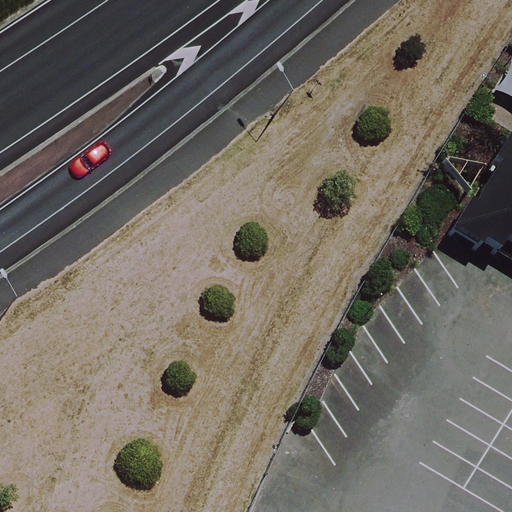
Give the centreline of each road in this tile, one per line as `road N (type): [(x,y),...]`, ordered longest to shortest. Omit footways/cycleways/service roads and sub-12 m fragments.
road 1 (trunk): [(292,0),(135,135),(0,230)]
road 2 (primary): [(159,0),(0,97)]
